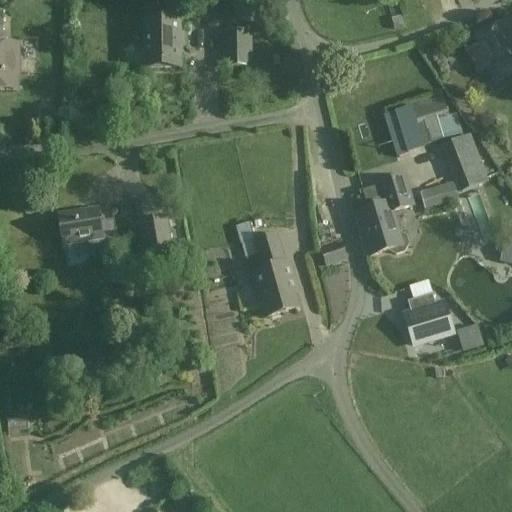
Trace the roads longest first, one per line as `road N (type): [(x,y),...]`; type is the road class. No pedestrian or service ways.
road 1 (unclassified): [(34,511),(225,416),(344,338)]
road 2 (residential): [(0,156),(321,110)]
road 3 (unclassified): [(344,338),(358,279),(321,110)]
road 4 (residential): [(309,61),(420,35),(500,0)]
road 5 (unclassified): [(414,511),(350,423),(339,373),(344,338)]
